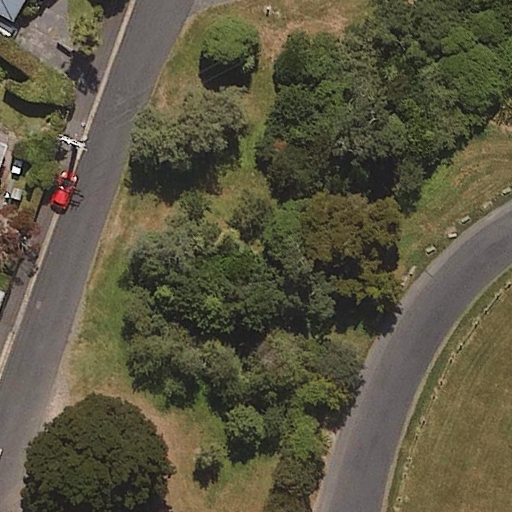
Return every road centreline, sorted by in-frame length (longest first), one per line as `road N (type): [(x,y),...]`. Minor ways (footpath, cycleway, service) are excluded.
road 1 (residential): [(0,457),(171,0)]
road 2 (unclassified): [(511,230),(426,311),(397,364),(354,511)]
